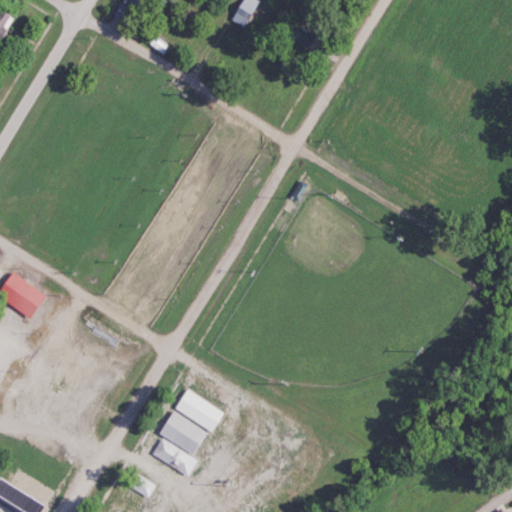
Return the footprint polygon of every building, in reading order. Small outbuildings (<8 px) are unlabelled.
[(240,29),(257,3),(251,0),(240,0),(227,21),(240,29)] [(0,32),(8,17),(0,13),(0,32)] [(221,412),(184,389),(145,454),(184,477),(194,460),(189,457),(205,431),(208,433),(221,412)] [(0,504),(11,511),(33,511),(47,491),(16,471),(8,484),(0,478),(0,504)] [(144,499),(152,485),(135,475),(127,489),(144,499)]
